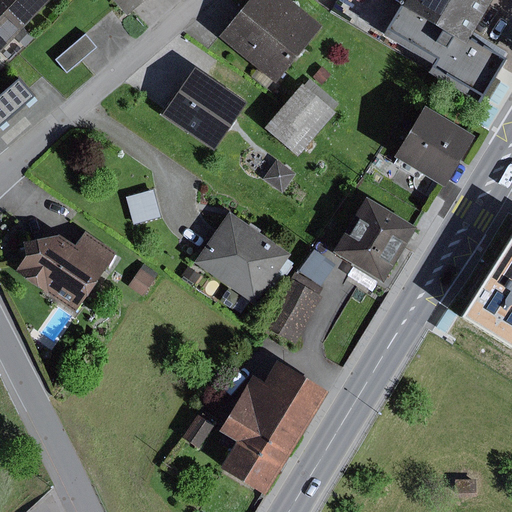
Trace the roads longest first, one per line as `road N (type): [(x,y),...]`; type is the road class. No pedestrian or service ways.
road 1 (primary): [(511,146),(288,511)]
road 2 (residential): [(0,178),(202,0)]
road 3 (residential): [(0,329),(88,511)]
